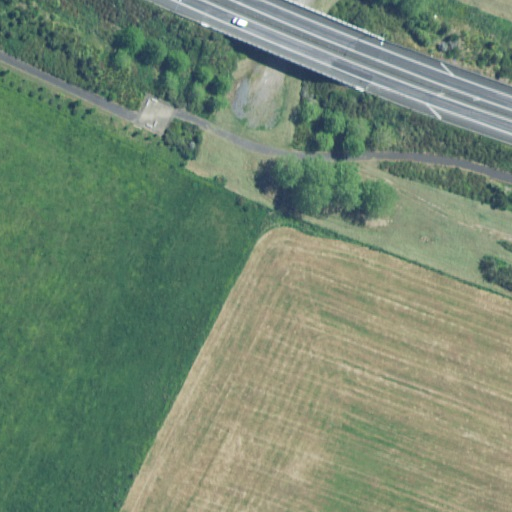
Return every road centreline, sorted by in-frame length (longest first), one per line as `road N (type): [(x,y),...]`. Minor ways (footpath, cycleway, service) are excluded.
road 1 (motorway): [(511,125),(185,0)]
road 2 (motorway): [(247,0),(511,100)]
